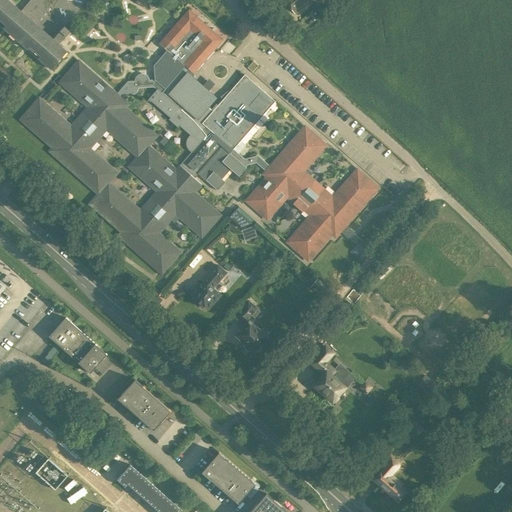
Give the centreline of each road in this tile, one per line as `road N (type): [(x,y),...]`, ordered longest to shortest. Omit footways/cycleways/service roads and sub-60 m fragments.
road 1 (residential): [(511,263),(231,0)]
road 2 (primary): [(238,413),(0,201)]
road 3 (track): [(238,413),(435,188)]
road 4 (unclassified): [(221,432),(0,237)]
road 5 (unclassified): [(0,375),(18,359),(95,398),(187,478)]
road 6 (primary): [(347,511),(238,413)]
road 7 (unclassified): [(312,511),(221,432)]
